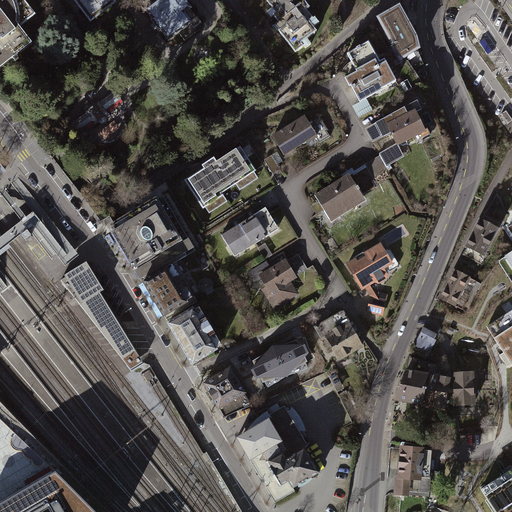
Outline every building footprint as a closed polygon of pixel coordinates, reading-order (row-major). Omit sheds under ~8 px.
[(0,0),(0,71),(32,47),(19,30),(35,18),(21,0),(0,0)] [(107,0),(70,0),(89,25),(113,7),(107,0)] [(175,0),(166,0),(143,16),(163,47),(193,28),(175,0)] [(263,0),(277,20),(271,24),(290,50),(314,33),(292,2),(294,0),(263,0)] [(402,5),(378,18),(401,61),(422,50),(419,37),(402,5)] [(357,71),(345,78),(350,87),(352,86),(360,100),(397,80),(385,60),(381,62),(369,42),(348,54),(357,71)] [(72,127),(80,137),(95,126),(96,128),(110,118),(108,116),(123,105),(115,95),(72,127)] [(368,100),(354,107),(360,118),(373,110),(368,100)] [(416,115),(386,130),(397,151),(427,137),(416,115)] [(306,117),(270,137),(283,160),(319,140),(306,117)] [(237,151),(189,184),(205,208),(253,175),(237,151)] [(349,179),(310,200),(323,226),(362,205),(349,179)] [(152,210),(113,235),(141,278),(179,254),(152,210)] [(266,213),(221,238),(233,260),(278,234),(266,213)] [(498,234),(481,222),(461,253),(478,264),(498,234)] [(32,239),(28,234),(22,238),(26,243),(32,239)] [(379,248),(344,266),(357,292),(393,274),(379,248)] [(289,261),(297,273),(307,267),(299,255),(289,261)] [(285,262),(255,280),(275,313),(299,299),(290,285),(297,281),(285,262)] [(87,265),(61,280),(132,371),(145,363),(141,356),(100,286),(87,265)] [(169,271),(145,285),(163,316),(187,302),(180,289),(169,271)] [(469,284),(449,275),(438,299),(458,308),(469,284)] [(386,299),(371,295),(366,313),(381,317),(386,299)] [(511,310),(487,326),(511,366),(511,310)] [(194,311),(170,325),(192,364),(216,350),(211,341),(198,320),(194,311)] [(342,316),(315,332),(334,364),(361,349),(342,316)] [(422,330),(413,348),(427,355),(436,337),(422,330)] [(293,343),(251,360),(262,385),(304,367),(293,343)] [(232,368),(205,384),(212,397),(220,409),(247,393),(232,368)] [(425,380),(406,376),(399,405),(419,410),(425,380)] [(472,377),(455,376),(454,411),(471,412),(472,377)] [(447,381),(431,379),(428,410),(443,412),(447,381)] [(241,435),(239,436),(251,457),(253,456),(259,452),(280,486),(289,480),(294,488),(316,475),(301,451),(308,446),(284,405),(270,414),(272,417),(241,435)] [(14,417),(0,423),(0,432),(3,438),(20,430),(14,417)] [(0,432),(0,466),(14,459),(0,432)] [(423,449),(397,448),(394,494),(420,495),(423,449)] [(511,511),(511,471),(482,491),(495,511),(511,511)] [(93,511),(56,473),(0,505),(0,511),(93,511)]
